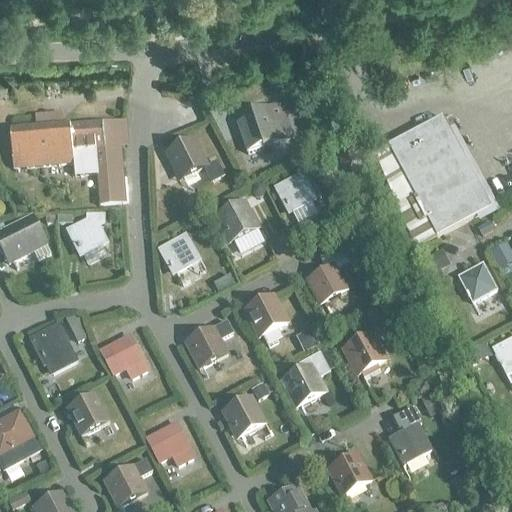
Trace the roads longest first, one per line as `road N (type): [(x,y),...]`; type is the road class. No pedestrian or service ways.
road 1 (unclassified): [(142,51),(466,0)]
road 2 (unclassified): [(142,51),(0,58)]
